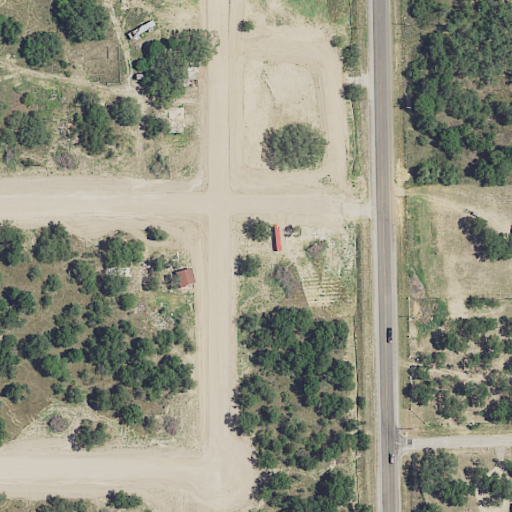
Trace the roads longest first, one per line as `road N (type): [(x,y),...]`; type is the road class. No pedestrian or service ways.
road 1 (secondary): [(380,0),(392,511)]
road 2 (residential): [(391,450),(511,445)]
